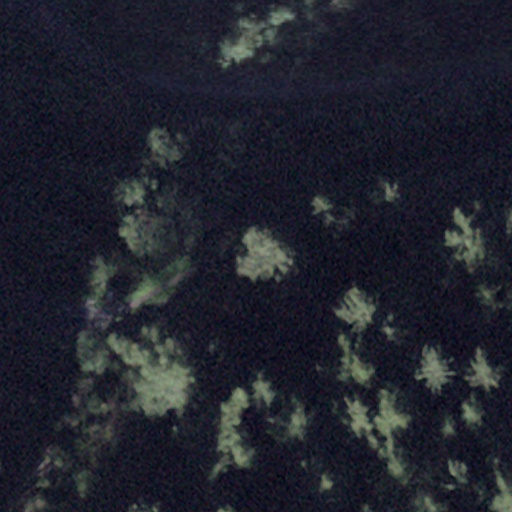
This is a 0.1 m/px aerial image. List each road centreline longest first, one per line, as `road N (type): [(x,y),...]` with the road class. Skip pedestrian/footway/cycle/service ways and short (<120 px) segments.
road 1 (track): [(511,141),(337,200),(170,295),(130,307),(57,303),(0,271)]
road 2 (track): [(0,18),(126,84),(209,109),(294,110),(511,74)]
